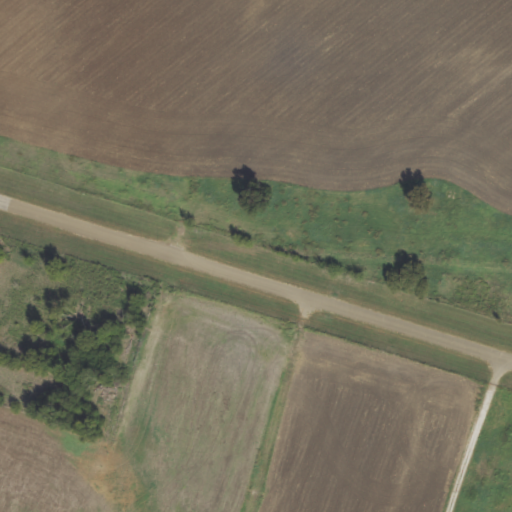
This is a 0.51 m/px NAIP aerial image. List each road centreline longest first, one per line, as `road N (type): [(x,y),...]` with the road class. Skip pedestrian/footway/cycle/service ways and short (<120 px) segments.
road 1 (residential): [(0,199),(511,354)]
road 2 (track): [(312,292),(248,511)]
road 3 (track): [(502,351),(448,511)]
